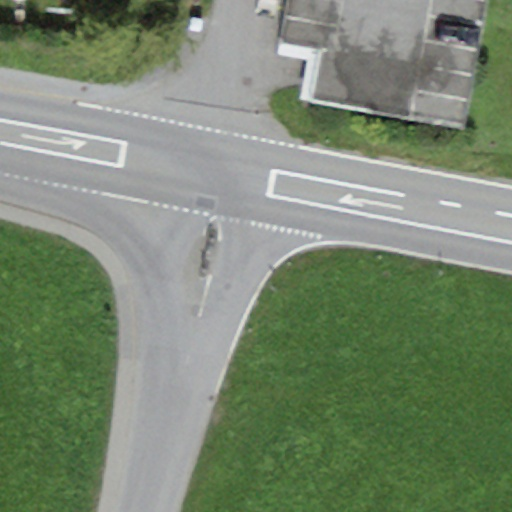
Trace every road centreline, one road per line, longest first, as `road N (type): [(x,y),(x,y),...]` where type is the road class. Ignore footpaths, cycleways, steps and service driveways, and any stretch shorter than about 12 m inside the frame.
road 1 (unclassified): [(145,511),(226,177)]
road 2 (tertiary): [(511,226),(226,177)]
road 3 (tertiary): [(226,177),(0,134)]
road 4 (residential): [(226,177),(258,0)]
